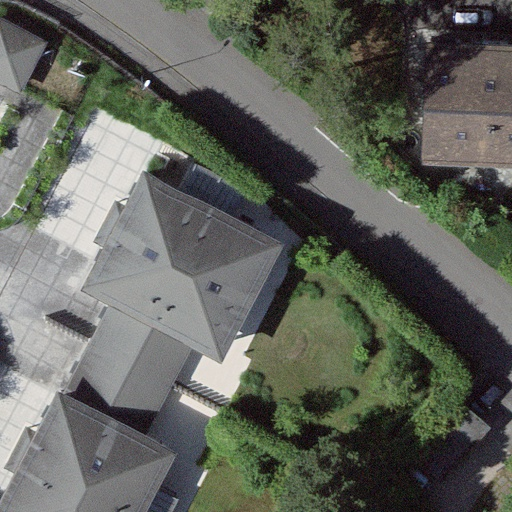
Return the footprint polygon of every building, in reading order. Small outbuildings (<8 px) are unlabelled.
[(48,34),(0,9),(0,75),(21,86),(48,34)] [(421,155),(511,157),(511,35),(424,33),(421,155)] [(90,339),(174,382),(199,335),(225,348),(288,228),(146,154),(83,275),(115,292),(90,339)] [(174,382),(90,339),(69,380),(60,375),(0,490),(0,511),(140,511),(179,438),(152,424),(174,382)] [(492,421),(459,394),(409,454),(442,481),(492,421)]
